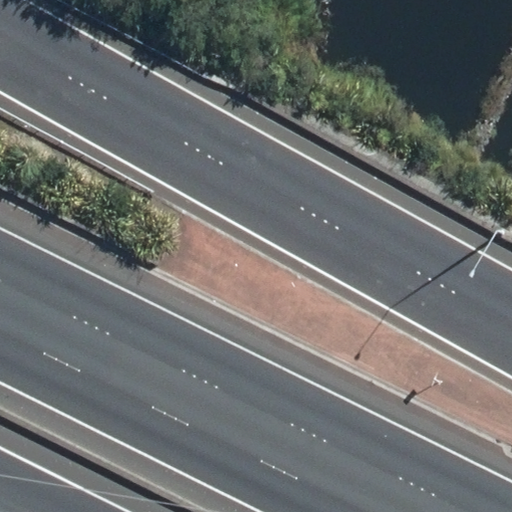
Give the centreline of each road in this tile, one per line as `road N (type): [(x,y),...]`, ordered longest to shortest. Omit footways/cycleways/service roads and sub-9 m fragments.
road 1 (motorway): [(0,27),(511,321)]
road 2 (motorway): [(0,330),(365,511)]
